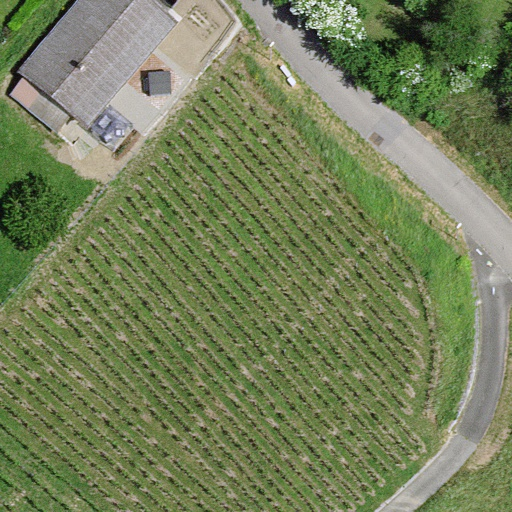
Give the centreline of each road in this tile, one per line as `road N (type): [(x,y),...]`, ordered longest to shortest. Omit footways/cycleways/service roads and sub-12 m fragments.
road 1 (residential): [(246,0),(511,251)]
road 2 (track): [(391,511),(453,457),(483,408),(495,329),(490,226)]
